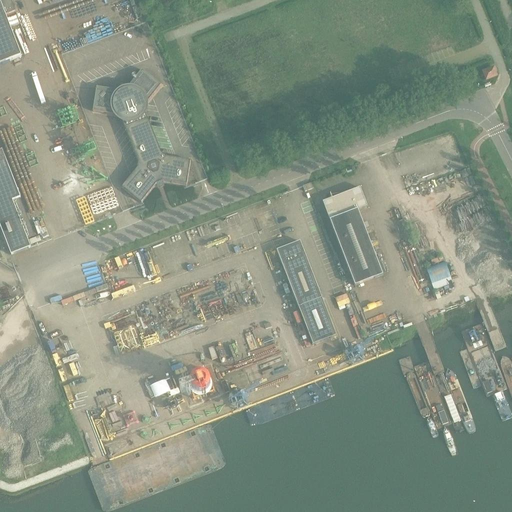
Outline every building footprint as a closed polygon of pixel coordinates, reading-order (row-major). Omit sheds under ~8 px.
[(0,0),(0,65),(19,58),(3,17),(13,13),(7,0),(0,0)] [(494,67),(481,72),(485,82),(498,77),(494,67)] [(122,121),(125,128),(148,119),(146,114),(147,106),(162,87),(143,72),(128,91),(122,93),(98,89),(94,114),(118,117),(122,121)] [(161,154),(148,119),(125,128),(138,162),(137,169),(122,188),(141,203),(156,184),(163,182),(186,186),(190,161),(166,158),(161,154)] [(0,226),(11,256),(31,248),(27,239),(35,236),(20,199),(21,198),(2,151),(0,151),(0,226)] [(383,276),(358,211),(367,207),(360,188),(323,203),(355,287),(383,276)] [(322,298),(300,242),(277,250),(299,307),(322,298)] [(445,263),(426,269),(432,285),(450,279),(445,263)]
